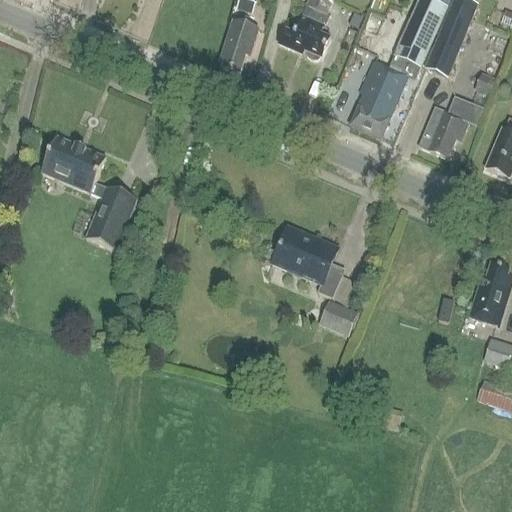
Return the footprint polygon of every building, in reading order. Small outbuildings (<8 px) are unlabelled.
[(309,0),(306,9),(295,35),(284,30),(278,46),(295,54),(296,50),(320,61),(329,40),(319,36),(323,25),(322,25),(332,0),(309,0)] [(423,0),(418,0),(392,59),(420,71),(447,11),(423,0)] [(459,0),(454,0),(424,72),(446,81),(477,8),(459,0)] [(251,55),(258,33),(232,24),(218,67),(223,69),(222,72),(239,77),(246,54),(251,55)] [(364,96),(350,128),(380,141),(400,95),(398,94),(404,80),(414,83),(420,71),(392,59),(386,72),(372,66),(360,94),(364,96)] [(481,77),(474,94),(488,99),(495,82),(481,77)] [(467,125),(449,118),(437,113),(433,124),(430,123),(419,149),(448,161),(455,141),(459,143),(467,125)] [(511,124),(508,122),(503,133),(501,132),(485,172),(508,181),(511,171),(511,124)] [(55,140),(40,176),(90,197),(101,201),(85,241),(117,254),(137,204),(95,186),(105,162),(55,140)] [(332,303),(344,274),(330,268),(337,253),(287,231),(272,267),(321,288),(317,297),(332,303)] [(498,329),(511,282),(506,279),(508,274),(491,269),(485,291),(480,289),(470,321),(498,329)] [(358,317),(328,304),(318,328),(348,341),(358,317)] [(511,356),(511,348),(490,342),(483,364),(507,371),(511,356)] [(511,392),(483,383),(477,403),(511,415),(511,392)] [(397,433),(402,414),(380,408),(375,427),(397,433)]
